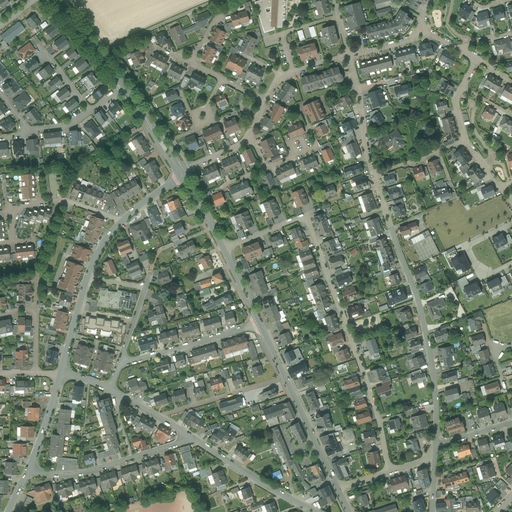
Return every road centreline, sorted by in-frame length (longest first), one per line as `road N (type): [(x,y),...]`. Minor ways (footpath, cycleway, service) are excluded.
road 1 (residential): [(389,473),(379,419),(306,216)]
road 2 (residential): [(435,445),(429,350),(391,230)]
road 3 (residential): [(260,322),(118,364)]
road 4 (residential): [(316,511),(196,438)]
road 5 (residential): [(284,376),(159,416)]
road 6 (tertiary): [(338,491),(284,376)]
road 7 (residential): [(374,174),(349,55)]
road 8 (track): [(218,0),(107,49)]
